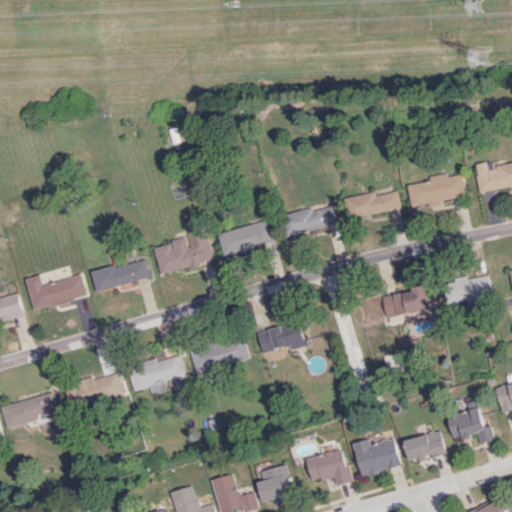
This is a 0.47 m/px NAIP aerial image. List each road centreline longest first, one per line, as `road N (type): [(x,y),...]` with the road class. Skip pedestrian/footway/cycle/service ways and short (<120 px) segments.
road 1 (residential): [(0,361),(326,268),(511,226)]
road 2 (residential): [(511,463),(351,511)]
road 3 (residential): [(366,397),(326,268)]
